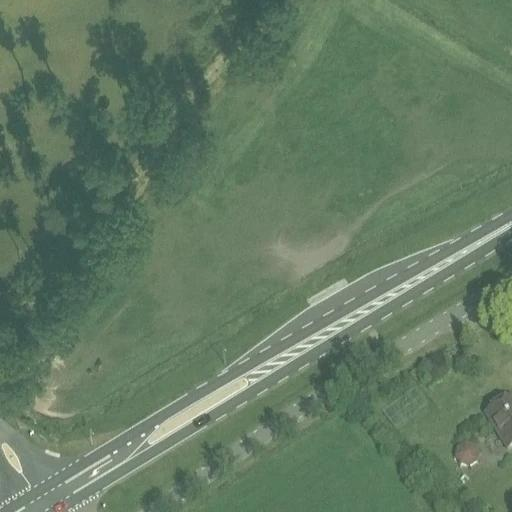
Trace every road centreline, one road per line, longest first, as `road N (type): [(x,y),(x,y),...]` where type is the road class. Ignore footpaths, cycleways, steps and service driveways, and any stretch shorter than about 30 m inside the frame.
road 1 (secondary): [(47,499),(511,221)]
road 2 (unclassified): [(154,511),(293,414),(511,280)]
